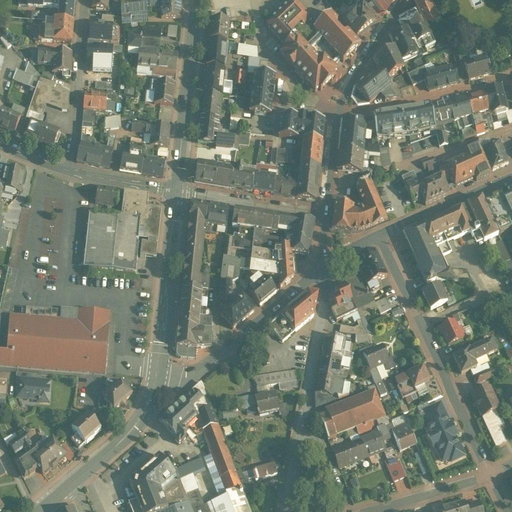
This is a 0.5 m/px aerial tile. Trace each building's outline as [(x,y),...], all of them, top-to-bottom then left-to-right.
[(44,0),(44,7),(59,8),(57,21),(73,22),(75,0),(44,0)] [(108,0),(91,0),(91,8),(107,9),(108,0)] [(138,0),(130,1),(120,2),(121,17),(129,16),(138,15),(147,14),(145,0),(138,0)] [(181,0),(167,0),(151,0),(151,5),(158,5),(158,11),(161,11),(161,19),(181,19),(181,0)] [(284,60),(315,93),(337,71),(315,47),(322,40),(340,59),(343,62),(360,46),(347,32),(343,36),(333,25),(337,21),(330,14),(318,25),(294,0),(292,0),(266,25),(266,26),(284,45),(286,47),(282,51),(283,52),(283,51),(288,57),(284,60)] [(351,0),(349,3),(351,6),(347,9),(346,8),(339,13),(357,36),(365,27),(366,28),(375,22),(368,13),(374,9),(366,0),(351,0)] [(368,0),(375,8),(385,0),(368,0)] [(437,0),(415,0),(423,17),(430,14),(441,9),(439,5),(440,5),(437,0)] [(416,8),(401,17),(406,28),(414,41),(420,53),(422,57),(427,54),(425,50),(434,44),(431,36),(416,8)] [(441,9),(430,14),(432,19),(434,18),(436,23),(445,19),(441,9)] [(147,23),(147,14),(138,15),(138,24),(147,23)] [(129,16),(121,17),(121,25),(130,24),(129,16)] [(57,21),(54,21),(53,31),(39,30),(39,33),(34,33),(33,41),(53,42),(71,43),(74,22),(57,21)] [(229,22),(210,21),(208,41),(227,43),(229,22)] [(112,24),(90,22),(88,40),(98,41),(111,42),(112,24)] [(177,27),(168,26),(167,38),(176,39),(177,27)] [(161,30),(142,28),(142,35),(130,34),(128,46),(140,47),(140,51),(159,50),(161,30)] [(406,28),(389,36),(394,47),(401,62),(416,55),(410,43),(414,41),(406,28)] [(454,41),(449,32),(445,34),(449,43),(454,41)] [(227,43),(208,41),(206,64),(225,66),(227,43)] [(248,58),(258,59),(257,48),(238,45),(236,56),(248,58)] [(87,46),(86,63),(112,64),(112,54),(112,47),(98,46),(87,46)] [(394,47),(374,60),(380,69),(386,79),(404,68),(401,62),(394,47)] [(483,48),(474,50),(476,56),(477,60),(485,58),(483,48)] [(71,53),(53,51),(53,52),(38,51),(39,51),(32,50),(31,64),(53,65),(52,72),(62,73),(62,78),(70,78),(71,53)] [(176,71),(157,69),(159,53),(161,53),(161,50),(159,50),(140,51),(139,51),(137,74),(165,78),(175,79),(176,71)] [(161,53),(159,53),(157,69),(176,71),(177,55),(161,53)] [(248,60),(237,58),(236,72),(239,72),(247,73),(248,60)] [(248,60),(247,73),(253,74),(257,74),(258,59),(248,58),(248,60)] [(423,58),(414,63),(418,70),(427,66),(423,58)] [(470,62),(464,64),(469,81),(490,75),(485,58),(477,60),(470,62)] [(41,77),(28,63),(24,74),(39,80),(39,79),(40,80),(40,78),(41,77)] [(418,70),(407,75),(412,87),(423,82),(426,81),(425,76),(428,75),(424,68),(427,67),(427,66),(418,70)] [(428,75),(425,76),(426,81),(429,92),(457,84),(453,68),(428,75)] [(225,71),(205,69),(203,94),(222,96),(230,97),(231,85),(223,84),(225,71)] [(380,69),(356,89),(359,93),(353,97),(359,104),(369,104),(380,95),(384,100),(385,102),(399,100),(390,86),(386,79),(380,69)] [(39,80),(24,74),(16,71),(17,71),(16,71),(12,81),(36,91),(38,84),(40,80),(39,79),(39,80)] [(245,86),(247,73),(239,72),(238,85),(245,86)] [(53,77),(43,73),(41,78),(51,82),(53,77)] [(257,74),(253,74),(249,113),(271,116),(275,76),(257,74)] [(41,78),(40,78),(40,80),(38,84),(54,89),(56,84),(41,78)] [(164,83),(158,82),(150,81),(149,91),(155,92),(154,104),(172,106),(174,84),(164,83)] [(96,82),(95,82),(95,89),(106,90),(106,86),(107,83),(96,82)] [(36,91),(28,113),(39,117),(44,102),(61,108),(62,93),(54,89),(38,84),(36,91)] [(502,86),(483,92),(489,112),(490,115),(508,109),(502,86)] [(484,92),(466,97),(471,117),(479,115),(489,112),(484,92)] [(69,95),(62,93),(61,108),(61,111),(68,112),(69,95)] [(106,96),(84,94),(83,110),(93,111),(114,112),(114,104),(106,103),(106,96)] [(222,96),(203,94),(200,116),(219,118),(222,96)] [(466,97),(448,102),(454,122),(461,120),(465,132),(475,129),(471,117),(466,97)] [(244,99),(236,98),(235,112),(242,113),(244,99)] [(448,102),(430,106),(434,126),(454,122),(448,102)] [(10,113),(1,109),(0,110),(0,127),(14,133),(21,117),(23,110),(13,106),(10,113)] [(411,110),(416,133),(417,135),(423,133),(422,130),(428,129),(429,132),(435,131),(430,106),(422,108),(420,108),(416,109),(411,110)] [(93,111),(83,110),(83,117),(95,118),(96,112),(93,111)] [(416,133),(411,110),(410,110),(405,111),(403,111),(398,112),(397,112),(392,113),(391,113),(386,114),(384,114),(379,115),(372,116),(376,141),(383,140),(401,137),(401,138),(403,138),(402,137),(407,136),(407,137),(409,137),(408,134),(416,133)] [(242,113),(235,112),(231,111),(230,119),(241,121),(242,113)] [(479,115),(471,117),(475,129),(477,136),(485,133),(481,120),(479,115)] [(119,116),(107,119),(104,119),(103,131),(121,129),(119,116)] [(219,118),(200,116),(198,142),(216,144),(217,144),(217,138),(219,118)] [(278,138),(302,140),(322,142),(324,121),(322,121),(284,117),(280,116),(278,138)] [(95,118),(83,117),(82,124),(95,125),(95,118)] [(230,133),(240,134),(241,121),(230,119),(229,133),(230,133)] [(355,119),(355,122),(342,120),(341,130),(341,138),(340,138),(339,151),(363,154),(364,144),(364,141),(365,132),(366,123),(364,123),(364,120),(355,119)] [(59,133),(31,121),(24,137),(33,141),(38,144),(38,143),(52,149),(59,133)] [(501,122),(492,124),(494,130),(502,127),(501,122)] [(170,128),(153,126),(153,125),(132,123),(131,132),(151,135),(149,147),(167,149),(170,128)] [(465,132),(462,132),(464,140),(477,136),(475,129),(465,132)] [(240,134),(230,133),(229,139),(228,151),(236,151),(238,152),(239,140),(240,134)] [(445,133),(436,135),(438,144),(439,148),(448,145),(445,133)] [(106,149),(91,145),(91,137),(81,136),(80,143),(76,163),(109,170),(115,140),(108,139),(106,149)] [(501,136),(495,138),(497,142),(498,143),(499,145),(504,143),(501,136)] [(229,139),(217,138),(217,144),(216,144),(215,149),(228,151),(229,139)] [(322,142),(302,140),(299,166),(319,168),(322,142)] [(498,143),(490,147),(488,140),(477,144),(479,147),(481,151),(483,150),(492,171),(508,164),(499,145),(498,143)] [(145,146),(129,143),(128,156),(127,157),(143,159),(145,151),(145,146)] [(377,145),(364,144),(363,154),(379,155),(377,145)] [(479,147),(464,154),(465,158),(466,157),(475,179),(476,181),(491,175),(481,151),(479,147)] [(285,151),(277,150),(275,163),(283,164),(285,151)] [(153,152),(145,151),(143,159),(151,160),(153,152)] [(363,154),(339,151),(337,171),(361,174),(362,165),(363,154)] [(143,159),(127,157),(128,156),(123,155),(120,172),(141,175),(143,159)] [(465,158),(459,161),(459,160),(453,163),(445,166),(445,167),(453,184),(455,188),(475,179),(466,157),(465,158)] [(433,158),(421,162),(424,170),(427,169),(429,175),(439,171),(438,170),(433,158)] [(151,160),(143,159),(141,175),(162,178),(164,171),(165,171),(166,163),(165,163),(165,162),(151,160)] [(234,166),(212,163),(211,166),(195,163),(194,174),(196,174),(195,183),(230,189),(233,167),(234,166)] [(16,167),(7,165),(6,169),(5,168),(3,181),(0,193),(1,194),(17,198),(18,193),(20,194),(23,182),(24,173),(15,171),(16,167)] [(277,168),(256,165),(255,171),(251,192),(272,195),(275,178),(277,169),(277,168)] [(319,168),(299,166),(298,182),(299,182),(297,199),(316,202),(319,168)] [(255,171),(233,167),(230,189),(251,192),(255,171)] [(453,184),(445,167),(438,170),(439,171),(441,176),(446,187),(453,184)] [(419,186),(413,173),(401,177),(411,204),(422,199),(425,206),(449,195),(446,187),(441,176),(419,186)] [(281,179),(275,178),(272,195),(297,199),(299,182),(298,182),(281,179)] [(363,182),(358,185),(357,187),(356,187),(355,187),(354,191),(355,194),(357,195),(357,194),(359,197),(357,198),(356,200),(356,201),(354,201),(334,199),(331,231),(351,233),(352,232),(353,232),(354,233),(357,233),(358,232),(359,232),(366,231),(387,222),(368,180),(363,182)] [(404,234),(407,242),(408,238),(409,236),(483,203),(481,200),(404,234)] [(505,209),(511,223),(511,200),(503,205),(505,209)] [(484,206),(487,213),(494,210),(500,207),(497,201),(484,206)] [(207,205),(191,203),(189,223),(195,224),(204,225),(207,205)] [(484,206),(483,203),(409,236),(408,238),(407,242),(414,257),(425,282),(434,278),(436,281),(453,282),(448,271),(442,257),(450,254),(445,242),(453,238),(454,240),(470,233),(472,236),(479,233),(484,243),(498,236),(487,213),(484,206)] [(229,209),(207,205),(204,225),(204,229),(203,234),(215,236),(215,239),(220,240),(222,228),(226,229),(229,209)] [(511,224),(511,223),(505,209),(502,211),(500,207),(494,210),(487,213),(498,236),(499,237),(511,231),(509,226),(511,224)] [(257,213),(235,210),(232,227),(239,228),(254,231),(257,213)] [(279,217),(257,213),(254,231),(253,244),(262,246),(263,238),(264,232),(277,234),(278,229),(279,217)] [(0,217),(0,248),(6,249),(9,232),(4,231),(5,230),(1,230),(4,218),(0,217)] [(314,222),(279,217),(278,229),(285,230),(292,231),(292,235),(289,247),(288,253),(291,253),(309,256),(314,222)] [(99,229),(25,221),(10,363),(32,365),(32,368),(73,372),(84,271),(94,272),(99,229)] [(195,224),(189,223),(187,242),(202,244),(203,234),(204,229),(194,228),(195,224)] [(254,231),(239,228),(238,235),(234,235),(233,237),(233,238),(232,249),(252,252),(252,251),(253,244),(254,231)] [(292,231),(285,230),(284,234),(285,234),(284,238),(286,238),(288,239),(289,234),(292,235),(292,231)] [(233,237),(225,236),(223,258),(231,259),(232,249),(233,238),(233,237)] [(498,236),(484,243),(491,258),(492,258),(497,267),(504,263),(510,261),(499,237),(498,236)] [(281,241),(263,238),(262,246),(253,244),(252,251),(274,254),(274,248),(279,248),(281,241)] [(202,244),(187,242),(184,268),(200,270),(202,244)] [(279,248),(274,248),(274,254),(252,251),(252,252),(250,262),(278,266),(278,278),(279,289),(280,290),(293,279),(293,278),(292,267),(294,267),(295,265),(294,256),(294,255),(292,255),(291,253),(288,253),(289,247),(285,248),(279,248)] [(375,253),(355,262),(362,277),(370,295),(379,290),(376,283),(387,278),(375,253)] [(231,259),(223,258),(220,284),(219,284),(219,315),(231,304),(231,284),(238,281),(239,270),(249,272),(250,262),(231,259)] [(278,266),(250,262),(249,272),(249,274),(254,275),(278,278),(278,266)] [(200,270),(184,268),(182,290),(198,290),(199,275),(200,270)] [(467,272),(448,271),(453,282),(472,284),(467,272)] [(210,276),(199,275),(198,290),(202,291),(208,291),(210,276)] [(262,281),(258,277),(249,285),(253,289),(248,293),(260,307),(276,293),(264,279),(262,281)] [(345,285),(344,285),(356,312),(374,303),(370,295),(362,277),(355,280),(356,281),(346,286),(345,285)] [(356,312),(344,285),(335,290),(333,300),(337,309),(331,312),(336,323),(357,313),(356,312)] [(441,285),(423,293),(430,310),(446,303),(443,296),(446,295),(441,285)] [(198,290),(182,290),(180,308),(200,310),(202,291),(198,290)] [(317,294),(308,293),(268,326),(282,343),(313,317),(317,294)] [(394,294),(386,298),(389,306),(398,302),(394,294)] [(231,304),(219,315),(232,330),(255,311),(242,296),(231,304)] [(386,298),(375,304),(378,311),(380,315),(391,309),(389,306),(386,298)] [(374,303),(356,312),(357,313),(359,320),(378,311),(375,304),(374,303)] [(200,310),(180,308),(178,327),(198,329),(199,317),(200,310)] [(353,329),(340,326),(339,334),(346,335),(355,336),(367,337),(360,321),(356,322),(358,327),(353,329)] [(454,322),(439,328),(440,330),(439,330),(441,336),(443,336),(448,346),(465,338),(463,334),(460,328),(457,329),(454,322)] [(198,329),(178,327),(176,347),(177,347),(196,349),(196,348),(211,348),(212,330),(198,329)] [(367,337),(355,336),(355,344),(370,344),(367,337)] [(343,341),(326,337),(322,356),(342,360),(356,363),(357,356),(348,354),(350,342),(343,341)] [(469,349),(452,357),(461,375),(470,371),(477,368),(476,367),(474,362),(496,352),(491,340),(470,351),(469,349)] [(382,346),(363,354),(366,362),(370,370),(369,370),(369,371),(374,384),(375,384),(380,397),(386,394),(376,371),(379,368),(378,367),(382,365),(385,372),(397,367),(393,358),(387,360),(382,346)] [(177,347),(176,355),(179,359),(195,360),(196,349),(177,347)] [(342,360),(322,356),(318,376),(338,380),(342,360)] [(481,366),(476,367),(477,368),(470,371),(473,378),(488,371),(490,370),(487,363),(481,366)] [(423,368),(407,375),(414,390),(415,390),(424,385),(430,383),(423,368)] [(488,371),(473,378),(477,385),(491,378),(488,371)] [(37,375),(16,373),(15,380),(20,381),(20,380),(36,381),(37,375)] [(287,373),(253,378),(257,388),(263,387),(268,386),(279,384),(296,382),(301,381),(300,374),(287,375),(287,373)] [(407,375),(395,381),(398,387),(397,388),(402,400),(416,393),(415,390),(414,390),(407,375)] [(338,380),(318,376),(315,394),(315,408),(334,400),(332,397),(333,396),(336,395),(338,401),(346,397),(347,393),(346,393),(347,386),(341,385),(342,381),(338,380)] [(36,381),(20,380),(20,381),(19,389),(18,388),(17,398),(39,400),(38,402),(48,403),(50,383),(36,381)] [(430,383),(424,385),(432,401),(443,396),(435,380),(430,383)] [(115,382),(107,381),(105,386),(110,391),(102,398),(114,411),(132,396),(120,382),(117,385),(115,382)] [(296,382),(279,384),(280,391),(297,388),(296,382)] [(202,385),(161,423),(172,435),(176,439),(174,441),(178,446),(186,439),(183,436),(189,430),(196,438),(203,435),(202,432),(218,426),(204,392),(205,392),(202,385)] [(375,385),(364,390),(367,396),(372,393),(374,392),(377,391),(375,385)] [(256,390),(258,398),(270,395),(268,387),(256,390)] [(490,387),(471,396),(481,419),(495,412),(500,410),(490,387)] [(357,399),(351,402),(350,401),(349,402),(350,402),(343,405),(342,405),(335,408),(334,408),(327,411),(325,411),(327,415),(320,418),(319,418),(328,441),(329,441),(329,440),(347,433),(355,430),(358,436),(359,439),(368,435),(374,431),(384,427),(391,424),(388,417),(384,419),(374,392),(372,393),(367,396),(366,396),(366,395),(365,396),(358,399),(358,398),(357,399)] [(255,399),(254,399),(256,406),(258,412),(257,413),(257,414),(258,414),(258,415),(259,415),(278,410),(279,410),(278,407),(275,394),(270,395),(258,398),(255,399)] [(248,398),(239,400),(241,409),(242,409),(244,410),(250,409),(251,407),(256,406),(254,399),(255,399),(255,397),(248,398)] [(286,405),(278,407),(279,410),(280,415),(279,415),(279,416),(280,416),(283,419),(288,415),(286,405)] [(454,442),(446,423),(448,422),(440,405),(425,411),(427,417),(422,419),(429,435),(427,435),(433,448),(435,447),(442,462),(449,459),(451,462),(464,456),(456,441),(454,442)] [(231,411),(223,412),(223,420),(232,419),(231,411)] [(495,412),(482,419),(496,449),(506,444),(498,428),(502,427),(495,412)] [(87,416),(72,429),(77,435),(84,444),(85,444),(86,443),(86,444),(93,438),(93,437),(100,431),(87,416)] [(407,425),(387,434),(388,437),(393,435),(397,445),(400,452),(401,452),(400,451),(415,445),(415,446),(416,445),(409,430),(407,425)] [(231,462),(218,426),(202,432),(203,435),(211,457),(226,497),(219,500),(204,506),(198,491),(185,496),(191,511),(249,511),(247,503),(243,494),(238,482),(235,472),(231,462)] [(387,434),(384,427),(376,430),(378,435),(379,435),(382,444),(390,441),(388,437),(387,434)] [(355,430),(347,433),(349,439),(358,436),(355,430)] [(33,450),(22,431),(7,440),(10,445),(15,455),(22,450),(26,455),(33,450)] [(77,435),(71,440),(78,449),(84,444),(77,435)] [(378,435),(360,442),(367,459),(385,451),(382,444),(379,435),(378,435)] [(52,441),(39,452),(36,448),(33,450),(26,455),(15,463),(24,481),(38,470),(42,475),(43,474),(45,474),(51,470),(50,469),(55,464),(56,465),(63,459),(64,457),(64,456),(59,450),(60,446),(56,442),(52,442),(52,441)] [(360,441),(332,452),(338,469),(339,469),(367,459),(360,442),(360,441)] [(423,463),(419,453),(414,456),(418,465),(423,463)] [(396,454),(389,461),(391,466),(387,468),(393,483),(406,478),(396,454)] [(171,471),(158,456),(128,482),(135,500),(128,503),(131,511),(191,511),(185,496),(175,470),(171,471)] [(244,460),(237,456),(235,460),(241,465),(244,460)] [(219,500),(226,497),(211,457),(204,459),(219,500)] [(200,459),(175,470),(185,496),(198,491),(192,476),(204,471),(200,459)] [(423,463),(418,465),(422,475),(428,473),(423,463)] [(274,466),(256,471),(255,470),(254,470),(254,471),(253,471),(255,481),(277,475),(274,466)] [(241,471),(236,472),(239,481),(244,480),(241,471)] [(239,481),(238,482),(243,494),(250,492),(247,479),(244,480),(239,481)] [(467,511),(464,501),(446,507),(447,511),(480,511),(478,502),(477,502),(478,505),(471,507),(472,511),(469,511),(467,511)]
